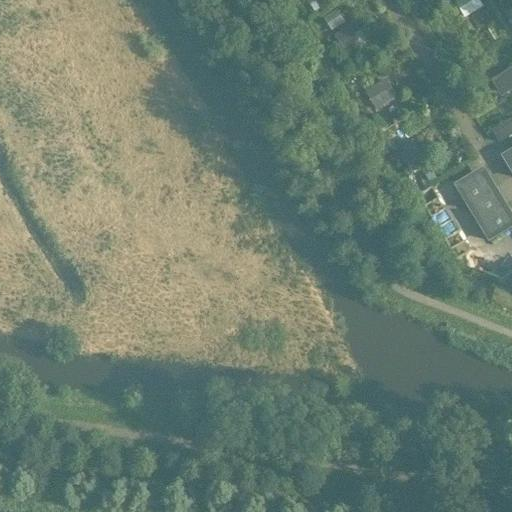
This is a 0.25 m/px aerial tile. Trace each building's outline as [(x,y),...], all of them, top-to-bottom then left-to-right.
[(481,6),(477,0),(457,0),(454,2),(462,17),(481,6)] [(359,41),(350,26),(335,36),(344,50),(359,41)] [(506,94),(511,90),(511,68),(496,78),(506,94)] [(369,90),(379,107),(394,97),(384,80),(369,90)] [(499,141),(511,134),(511,118),(492,128),(499,141)] [(429,164),(415,140),(399,151),(412,174),(429,164)] [(511,172),(511,151),(503,157),(511,172)] [(511,227),(511,217),(495,190),(489,194),(476,174),(455,186),(489,241),(511,227)]
